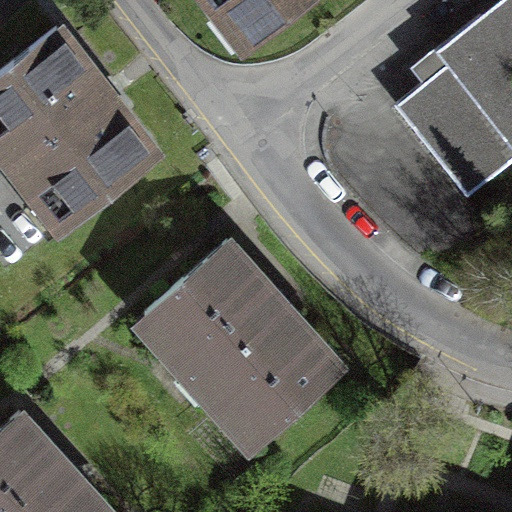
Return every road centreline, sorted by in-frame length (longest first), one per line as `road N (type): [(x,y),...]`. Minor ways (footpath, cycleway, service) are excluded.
road 1 (residential): [(237,130),(341,255),(393,300),(446,333),(511,358)]
road 2 (residential): [(237,130),(402,0)]
road 3 (residential): [(135,0),(237,130)]
